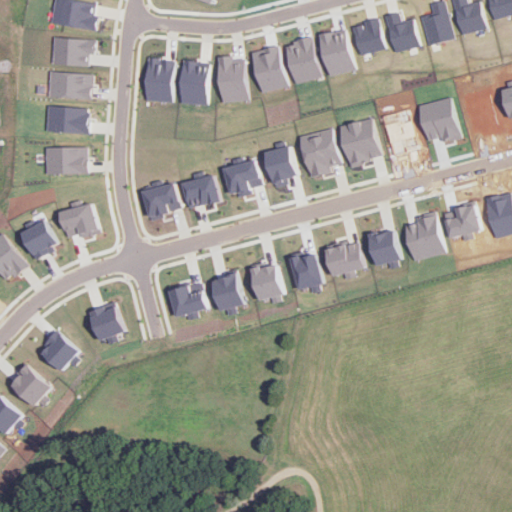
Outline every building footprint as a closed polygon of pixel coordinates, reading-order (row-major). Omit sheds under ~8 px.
[(57,0),(53,21),(97,29),(100,14),(96,13),(98,3),(83,0),(57,0)] [(456,37),(446,0),(439,0),(433,2),(435,12),(423,15),(430,44),(456,37)] [(481,0),(477,0),(469,2),(468,0),(454,0),(464,33),(488,26),(481,0)] [(511,13),(511,0),(490,0),(495,18),(511,13)] [(397,51),(422,44),(415,17),(404,20),(401,11),(387,14),(397,51)] [(354,25),(362,54),(387,47),(379,17),(354,25)] [(357,68),(347,27),(321,34),(331,75),(357,68)] [(91,64),(91,52),(97,53),(98,38),(55,36),(54,63),(91,64)] [(322,76),(315,37),(288,42),(296,82),(322,76)] [(289,83),(279,47),(256,53),(265,85),(277,82),(278,86),(289,83)] [(250,99),(248,57),(235,58),(235,54),(221,55),(224,101),(250,99)] [(175,101),(176,58),(150,57),(148,100),(175,101)] [(210,103),(211,61),(185,60),(183,102),(210,103)] [(95,72),(53,70),(51,95),(94,98),(95,72)] [(92,106),(50,105),(49,130),(91,132),(92,106)] [(352,164),(384,156),(375,117),(343,124),(352,164)] [(303,135),(314,176),(334,171),(333,166),(345,162),(336,127),(303,135)] [(302,174),(293,144),(269,151),(279,186),(292,182),(290,177),(302,174)] [(49,146),(49,173),(90,173),(90,146),(49,146)] [(266,183),(259,158),(227,167),(235,196),(255,190),(254,187),(266,183)] [(185,181),(192,207),(224,199),(217,173),(185,181)] [(145,188),(154,220),(166,216),(165,214),(185,208),(178,182),(166,184),(164,179),(154,182),(155,185),(145,188)] [(104,231),(95,202),(64,211),(71,236),(82,233),(84,237),(104,231)] [(62,242),(49,219),(26,231),(40,259),(55,251),(52,246),(62,242)] [(380,265),(393,261),(394,266),(404,263),(396,230),(372,236),(380,265)] [(32,263),(6,231),(0,236),(0,266),(11,280),(32,263)] [(348,278),(358,275),(357,269),(368,266),(361,240),(349,244),(348,240),(328,245),(336,275),(346,272),(348,278)] [(318,251),(293,257),(302,289),(326,282),(318,251)] [(254,264),(262,299),(273,296),(275,302),(284,300),(282,294),(287,293),(280,263),(268,266),(266,261),(254,264)] [(223,309),(248,302),(239,271),(215,278),(223,309)] [(205,282),(192,285),(191,281),(171,286),(178,315),(188,313),(190,320),(201,317),(199,311),(210,308),(205,282)] [(127,329),(118,300),(92,310),(104,340),(109,337),(111,343),(120,339),(118,333),(127,329)] [(82,350),(60,329),(51,339),(54,343),(46,352),(64,369),(82,350)] [(55,385),(32,364),(14,383),(37,404),(55,385)] [(16,425),(21,429),(27,422),(22,418),(26,414),(3,393),(0,396),(0,424),(8,432),(16,425)] [(0,456),(8,448),(0,440),(0,456)]
